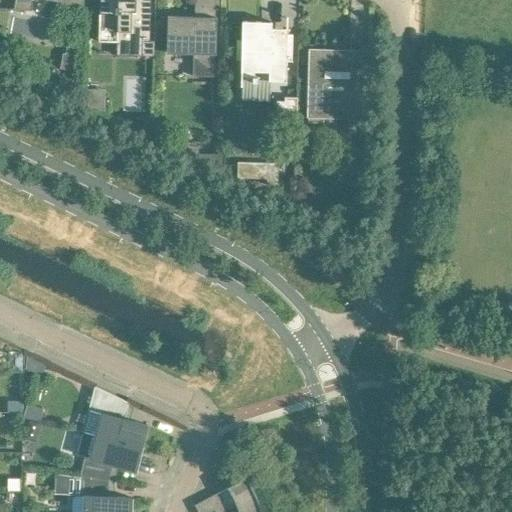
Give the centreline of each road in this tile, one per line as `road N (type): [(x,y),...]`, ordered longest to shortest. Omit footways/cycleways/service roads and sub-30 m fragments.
road 1 (tertiary): [(330,339),(310,306),(235,247),(0,137)]
road 2 (tertiary): [(0,173),(214,276),(249,299),(301,361)]
road 3 (residential): [(175,511),(213,424),(200,408),(0,310)]
road 4 (residential): [(371,313),(397,273),(399,0)]
road 5 (tertiary): [(363,511),(365,453),(330,339)]
road 6 (tertiary): [(301,361),(327,427),(331,511)]
